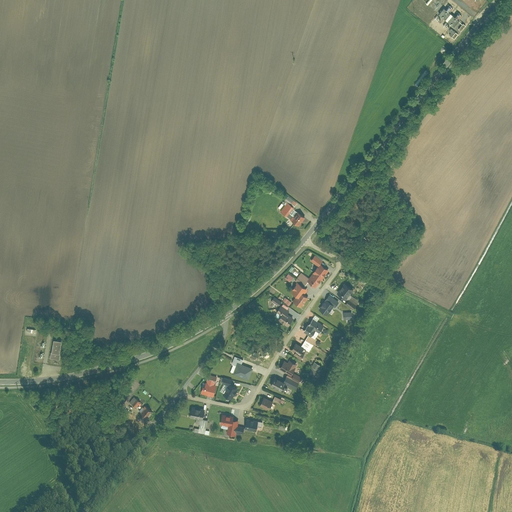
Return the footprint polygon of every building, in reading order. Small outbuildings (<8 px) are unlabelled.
[(294,217),(291,221),(299,226),(305,218),(299,214),(297,212),(292,208),(293,207),(287,202),(280,212),(286,216),(289,213),(294,217)] [(314,254),(310,260),(318,266),(322,260),(314,254)] [(308,281),(316,288),(329,270),(320,264),(308,281)] [(302,272),(298,278),(306,283),(309,278),(302,272)] [(297,282),(290,291),(296,295),(292,301),(301,307),(308,298),(303,294),(306,288),(297,282)] [(345,283),(338,293),(346,299),(353,289),(345,283)] [(274,297),(271,301),(278,306),(281,302),(274,297)] [(285,298),(282,301),(288,306),(291,302),(285,298)] [(349,299),(346,304),(353,309),(356,304),(349,299)] [(327,314),(333,304),(327,300),(325,302),(324,302),(321,305),(322,305),(320,309),(327,314)] [(281,316),(278,320),(288,326),(292,319),(288,316),(291,310),(281,304),(276,312),(281,316)] [(324,326),(311,319),(303,332),(311,337),(315,330),(319,333),(324,326)] [(54,340),(51,358),(59,360),(62,341),(54,340)] [(291,350),(295,353),(294,355),(300,359),(303,355),(301,353),(304,348),(296,343),(291,350)] [(296,366),(295,366),(296,364),(290,360),(289,362),(285,359),(279,370),(288,374),(286,377),(302,385),(305,380),(292,372),(296,366)] [(234,373),(248,378),(252,368),(238,363),(234,373)] [(207,378),(206,385),(203,385),(201,393),(213,397),(215,388),(214,388),(215,380),(207,378)] [(274,378),(270,386),(284,393),(288,385),(274,378)] [(288,379),(286,382),(296,387),(298,384),(288,379)] [(230,385),(224,395),(232,400),(237,389),(230,385)] [(275,395),(273,399),(282,404),(284,399),(275,395)] [(129,403),(135,408),(140,402),(134,397),(129,403)] [(263,398),(260,405),(269,410),(272,402),(263,398)] [(140,414),(147,419),(153,413),(145,407),(140,414)] [(191,407),(189,417),(201,420),(198,432),(205,433),(208,420),(203,419),(205,410),(191,407)] [(236,434),(236,432),(243,433),(245,425),(236,423),(237,416),(221,413),(219,424),(228,426),(226,433),(236,434)] [(244,430),(256,432),(257,426),(261,426),(262,421),(254,420),(254,421),(246,420),(244,430)]
